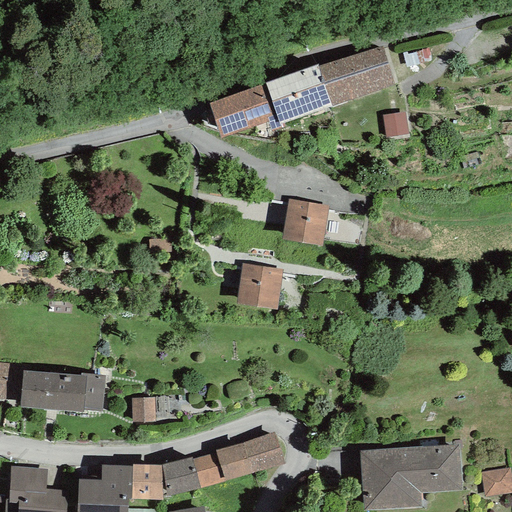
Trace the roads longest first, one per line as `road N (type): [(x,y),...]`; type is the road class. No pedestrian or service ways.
road 1 (unclassified): [(0,154),(170,119),(330,46),(511,7)]
road 2 (residential): [(264,511),(293,444),(274,422),(161,456),(90,462),(0,450)]
